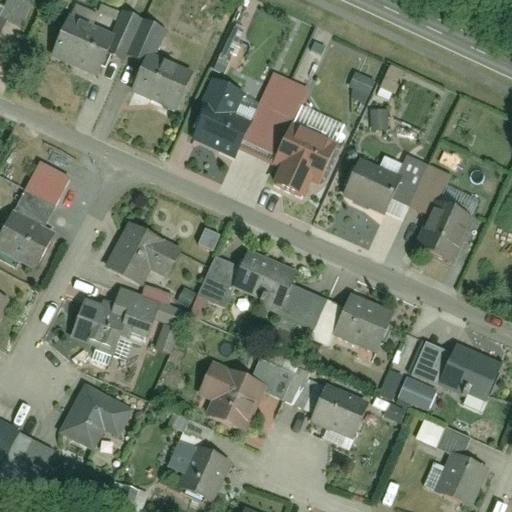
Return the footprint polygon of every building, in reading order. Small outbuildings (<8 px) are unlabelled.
[(63,35),(49,67),(97,88),(111,55),(63,35)] [(143,68),(129,98),(171,117),(185,87),(143,68)] [(294,206),(302,188),(317,194),(342,137),(294,116),(302,96),(270,82),(241,148),(269,161),(265,170),(271,173),(263,193),(294,206)] [(203,112),(187,145),(230,165),(245,132),(203,112)] [(41,139),(33,163),(70,175),(78,151),(41,139)] [(351,174),(337,202),(379,223),(393,195),(351,174)] [(429,212),(411,258),(445,272),(464,226),(429,212)] [(6,223),(0,235),(0,264),(36,279),(52,242),(6,223)] [(137,293),(146,276),(166,286),(179,260),(158,250),(160,246),(123,227),(100,274),(137,293)] [(244,261),(228,292),(276,316),(292,284),(244,261)] [(292,289),(279,319),(309,333),(323,303),(292,289)] [(0,298),(0,324),(10,303),(0,298)] [(325,306),(308,345),(326,353),(343,313),(325,306)] [(79,309),(64,342),(105,360),(113,341),(134,350),(147,321),(119,309),(112,323),(79,309)] [(345,312),(332,344),(373,361),(386,329),(345,312)] [(162,324),(147,361),(167,369),(182,333),(162,324)] [(419,347),(407,379),(432,388),(444,356),(419,347)] [(450,355),(434,391),(479,410),(495,375),(450,355)] [(257,365),(246,388),(222,373),(219,377),(209,372),(191,405),(200,409),(195,419),(239,445),(265,402),(278,408),(291,381),(257,365)] [(116,450),(134,414),(81,389),(56,440),(93,458),(100,443),(116,450)] [(410,391),(404,406),(429,416),(435,401),(410,391)] [(314,398),(298,438),(345,458),(361,417),(314,398)] [(424,420),(412,447),(438,458),(457,466),(468,439),(424,420)] [(0,426),(0,466),(17,435),(0,426)] [(0,476),(0,480),(28,496),(50,457),(20,440),(0,476)] [(174,448),(156,496),(199,511),(210,511),(227,468),(174,448)] [(438,458),(422,495),(461,511),(477,475),(457,466),(438,458)]
